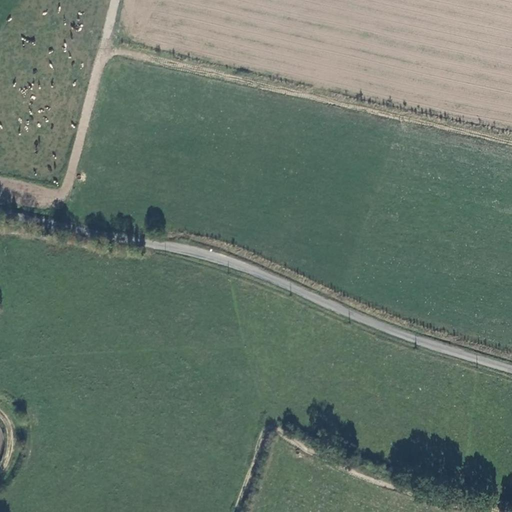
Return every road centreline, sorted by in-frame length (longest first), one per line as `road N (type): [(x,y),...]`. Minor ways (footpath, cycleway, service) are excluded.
road 1 (unclassified): [(511,370),(230,263),(0,216)]
road 2 (track): [(238,511),(267,429),(301,451),(464,511)]
